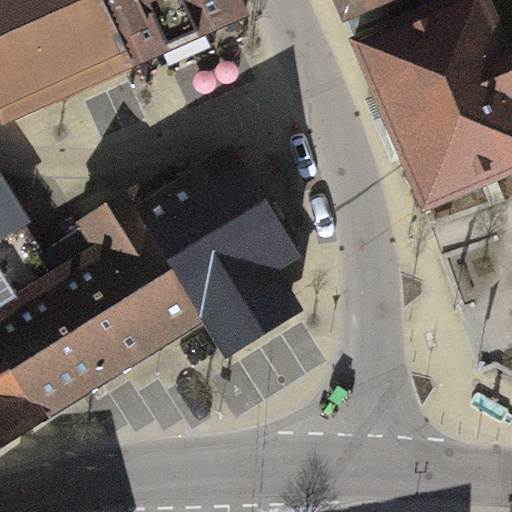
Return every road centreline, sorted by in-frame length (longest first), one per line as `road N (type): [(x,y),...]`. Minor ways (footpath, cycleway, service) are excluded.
road 1 (residential): [(289,0),(355,183),(382,341),(371,464)]
road 2 (secondary): [(234,464),(106,474),(0,500)]
road 3 (secondary): [(511,473),(371,464)]
road 4 (secondary): [(371,464),(234,464)]
